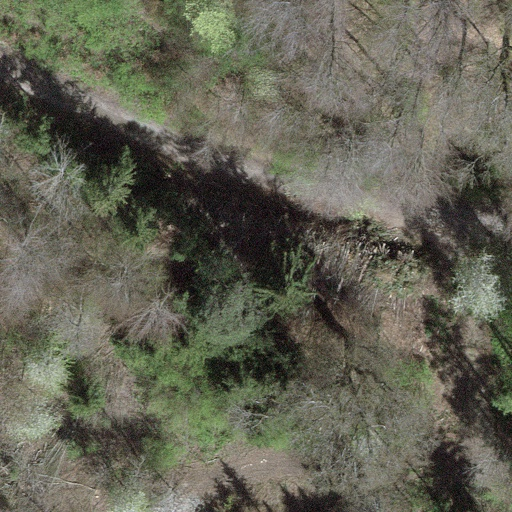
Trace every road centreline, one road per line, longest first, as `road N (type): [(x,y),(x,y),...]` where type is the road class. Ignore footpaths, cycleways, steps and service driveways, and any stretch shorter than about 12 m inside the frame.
road 1 (track): [(511,220),(267,187),(0,53)]
road 2 (track): [(419,204),(460,423),(511,484)]
